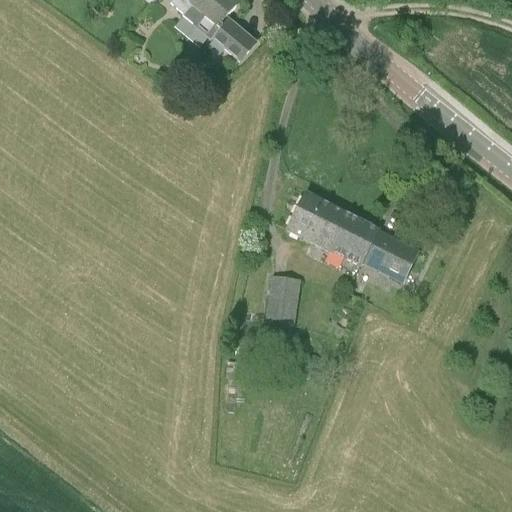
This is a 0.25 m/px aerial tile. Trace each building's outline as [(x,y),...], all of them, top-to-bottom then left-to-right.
[(257,44),(227,19),(235,8),(225,0),(156,0),(150,7),(157,0),(173,0),(174,0),(169,6),(182,17),(181,18),(192,28),(211,42),(238,66),(257,44)] [(324,253),(343,216),(304,195),(295,213),(285,233),(324,253)] [(365,268),(381,236),(382,235),(343,216),(324,253),(358,270),(360,265),(365,268)] [(402,286),(409,273),(418,255),(381,236),(365,268),(402,286)] [(290,343),(299,284),(274,279),(264,340),(290,343)]
